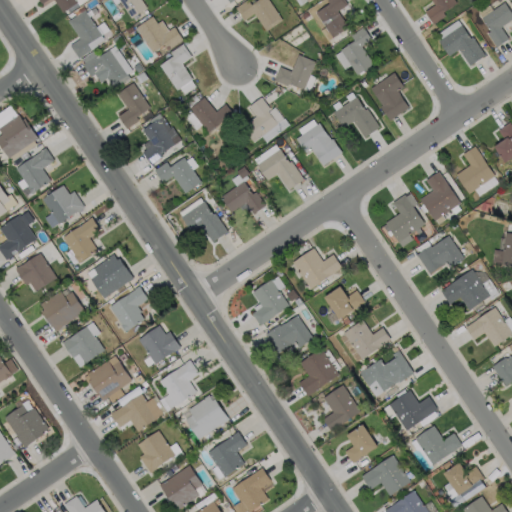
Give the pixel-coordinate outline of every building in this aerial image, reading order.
[(86,0),(68,13),(66,9),(61,12),(52,0),(45,0),(40,4),(37,0),(86,0)] [(139,0),(145,8),(129,18),(117,0),(139,0)] [(257,0),(266,0),(281,21),(265,32),(253,14),(243,21),(234,9),(246,0),(250,5),(257,0)] [(347,28),(332,39),(331,38),(326,41),(319,31),(324,28),(314,14),(328,4),(326,1),(327,0),(343,0),(347,5),(336,12),(347,28)] [(444,17),(432,25),(424,13),(434,6),(429,0),(453,0),(456,4),(442,14),(444,17)] [(508,39),(496,48),(486,34),(489,32),(480,19),(481,18),(478,13),(488,6),(492,11),(503,3),(511,15),(511,19),(500,28),(508,39)] [(83,10),(85,13),(89,10),(92,15),(88,18),(95,28),(102,23),(108,31),(86,45),(89,51),(77,60),(68,47),(78,40),(66,22),(83,10)] [(150,16),(155,24),(160,21),(167,31),(172,28),(180,40),(168,48),(165,43),(150,53),(133,28),(150,16)] [(460,26),(470,39),(471,38),(484,56),(469,67),(457,50),(448,57),(438,42),(460,26)] [(373,65),(356,76),(349,66),(343,70),(334,56),(340,52),(340,51),(354,41),(350,36),(362,28),(371,41),(361,47),(373,65)] [(191,79),(175,91),(158,66),(171,56),(169,53),(181,44),(190,57),(180,64),(191,79)] [(107,50),(128,79),(113,90),(105,79),(99,83),(93,75),(90,77),(81,66),(94,56),(96,59),(107,50)] [(314,62),(302,90),(287,83),(286,86),(273,80),(279,67),(290,72),(297,54),(314,62)] [(407,108),(388,121),(379,108),(381,107),(369,89),(393,73),(403,88),(397,92),(407,108)] [(137,121),(125,129),(116,117),(126,110),(115,94),(131,84),(148,108),(135,118),(137,121)] [(202,97),(214,112),(224,104),(233,116),(222,125),(219,122),(206,132),(187,109),(202,97)] [(356,97),(364,111),(366,109),(379,128),(363,138),(352,122),(343,129),(332,113),(356,97)] [(265,142),(261,136),(252,143),(241,128),(256,117),(249,107),(260,99),(269,111),(274,107),(288,124),(265,142)] [(161,157),(149,165),(140,153),(144,150),(141,145),(147,141),(140,131),(150,125),(147,121),(158,114),(161,118),(161,117),(169,129),(171,128),(177,136),(170,141),(174,146),(160,155),(161,157)] [(0,127),(19,115),(23,120),(25,119),(39,139),(9,159),(0,145),(0,137),(3,135),(0,129),(0,127)] [(318,124),(330,141),(332,140),(341,154),(322,167),(311,150),(305,154),(295,140),(301,136),(298,130),(312,120),(316,125),(318,124)] [(511,131),(511,156),(502,163),(491,147),(501,140),(495,131),(506,123),(511,131)] [(50,179),(31,191),(27,185),(28,184),(16,166),(40,150),(39,149),(46,145),(54,158),(41,167),(50,179)] [(493,176),(492,177),(496,182),(478,195),(473,188),(467,192),(455,175),(469,165),(461,154),(473,146),(493,176)] [(279,150),(288,164),(290,163),(303,181),(287,192),(276,175),(267,182),(256,166),(279,150)] [(183,159),(185,162),(191,157),(197,167),(191,171),(200,183),(184,195),(172,177),(162,184),(153,172),(165,163),(169,168),(183,159)] [(243,167),(248,174),(246,176),(248,179),(244,182),(252,195),(255,193),(265,207),(253,216),(245,204),(230,214),(220,199),(236,187),(232,181),(238,176),(236,172),(243,167)] [(458,203),(432,221),(417,200),(430,191),(424,181),(437,172),(458,203)] [(63,183),(69,192),(73,189),(84,205),(77,210),(77,209),(59,221),(42,197),(63,183)] [(8,212),(0,217),(0,184),(11,201),(4,206),(8,212)] [(410,239),(400,246),(384,223),(398,213),(391,203),(403,194),(404,196),(408,193),(415,203),(410,207),(422,223),(406,234),(410,239)] [(203,202),(212,215),(213,214),(227,233),(210,244),(199,228),(190,234),(179,218),(181,217),(179,213),(199,199),(202,202),(203,202)] [(27,210),(34,219),(27,224),(36,237),(6,258),(0,249),(0,242),(7,238),(0,228),(0,226),(19,213),(20,214),(27,210)] [(97,248),(79,260),(61,235),(92,214),(100,227),(88,236),(97,248)] [(511,232),(511,264),(491,263),(493,250),(502,251),(502,249),(497,249),(498,238),(504,238),(505,232),(511,232)] [(447,236),(463,258),(448,268),(445,262),(428,274),(415,255),(429,245),(430,247),(447,236)] [(314,245),(323,259),(333,252),(342,265),(310,286),(292,260),(314,245)] [(40,251),(56,275),(35,289),(30,280),(26,283),(21,276),(19,274),(19,273),(15,266),(22,262),(40,251)] [(113,251),(117,257),(119,256),(133,276),(128,279),(104,295),(86,270),(108,255),(113,251)] [(488,295),(467,310),(458,297),(448,304),(438,291),(470,269),(488,295)] [(290,303),(261,323),(252,311),(263,304),(253,290),(272,277),(272,278),(279,274),(286,284),(280,289),(290,303)] [(144,317),(125,330),(120,322),(121,322),(109,304),(135,287),(134,286),(139,283),(148,296),(137,304),(141,309),(139,310),(144,317)] [(341,283),(347,292),(356,286),(365,299),(340,316),(325,294),(341,283)] [(61,289),(65,294),(73,289),(86,309),(60,326),(61,327),(56,330),(43,309),(45,308),(41,302),(61,289)] [(493,308),(511,334),(492,347),(482,333),(472,340),(464,328),(493,308)] [(297,313),(313,336),(299,346),(294,340),(278,351),(265,332),(279,323),(280,324),(284,321),(285,321),(297,313)] [(362,318),(372,332),(383,325),(391,337),(362,358),(343,331),(362,318)] [(93,319),(101,331),(95,335),(104,347),(80,364),(63,340),(93,319)] [(159,323),(165,332),(169,329),(181,346),(174,350),(173,350),(155,362),(138,337),(159,323)] [(339,372),(308,394),(299,381),(309,374),(300,361),(321,346),(324,350),(328,347),(341,366),(337,369),(339,372)] [(399,348),(414,371),(400,380),(399,378),(374,395),(359,371),(381,357),(385,363),(396,355),(393,352),(399,348)] [(115,353),(132,378),(103,399),(89,379),(92,377),(88,371),(93,367),(94,368),(115,353)] [(511,355),(511,380),(504,386),(491,367),(505,357),(506,359),(511,355)] [(0,357),(13,376),(5,381),(5,380),(0,383),(0,357)] [(197,390),(176,404),(176,403),(171,407),(163,396),(169,393),(159,379),(185,362),(185,361),(190,358),(199,372),(189,379),(197,390)] [(362,410),(332,429),(324,417),(334,410),(324,396),(344,383),(362,410)] [(410,389),(419,401),(429,394),(438,407),(428,414),(431,418),(418,427),(415,422),(406,428),(389,403),(410,389)] [(209,393),(211,393),(216,390),(220,396),(217,398),(230,417),(199,438),(186,418),(193,413),(189,407),(204,397),(209,393)] [(142,392),(158,416),(137,429),(130,419),(120,426),(111,412),(116,408),(116,409),(142,392)] [(24,404),(29,411),(35,407),(45,421),(49,427),(44,431),(45,433),(25,447),(22,442),(5,417),(24,404)] [(379,443),(354,460),(346,448),(355,442),(348,432),(365,421),(379,443)] [(434,424),(444,438),(454,431),(462,443),(433,463),(415,437),(434,424)] [(157,466),(151,471),(139,455),(144,452),(138,443),(159,428),(175,453),(157,465),(157,466)] [(245,461),(225,475),(208,451),(233,433),(233,432),(238,429),(247,443),(237,450),(245,461)] [(0,431),(14,452),(14,451),(17,455),(0,466),(0,431)] [(411,479),(390,494),(381,480),(371,488),(362,474),(393,453),(411,479)] [(461,459),(469,470),(471,468),(477,463),(485,475),(460,492),(445,470),(461,459)] [(189,463),(203,483),(195,488),(199,493),(184,504),(180,508),(176,502),(173,503),(159,483),(163,480),(164,481),(189,463)] [(269,497),(248,511),(247,509),(242,511),(238,511),(233,505),(241,499),(232,486),(262,465),(271,479),(261,486),(269,497)] [(414,488),(430,511),(387,511),(385,509),(414,488)] [(481,494),(491,508),(501,501),(508,511),(465,511),(462,507),(481,494)] [(77,495),(85,507),(97,499),(105,511),(69,511),(67,508),(66,508),(64,504),(77,495)] [(194,511),(214,498),(223,511),(194,511)]
